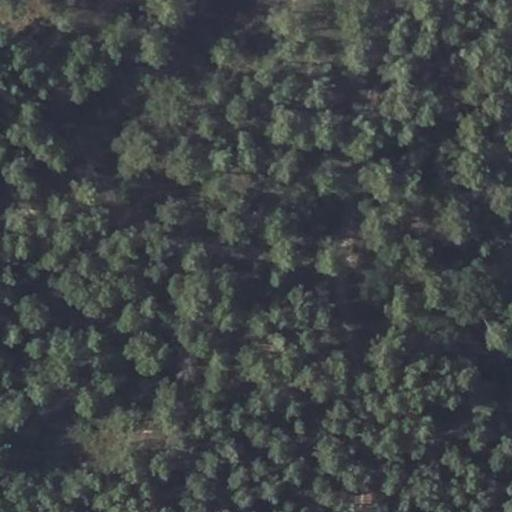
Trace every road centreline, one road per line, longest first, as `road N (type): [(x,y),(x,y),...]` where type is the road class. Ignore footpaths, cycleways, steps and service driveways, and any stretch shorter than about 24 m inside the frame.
road 1 (track): [(381,0),(336,264),(164,235),(39,239),(0,159)]
road 2 (track): [(0,96),(60,33),(69,0)]
